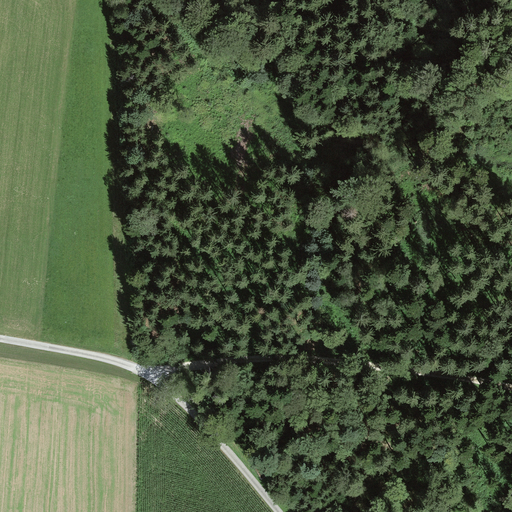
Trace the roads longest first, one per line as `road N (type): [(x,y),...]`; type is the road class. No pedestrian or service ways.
road 1 (track): [(140,374),(255,357),(341,356),(511,387)]
road 2 (unclassified): [(273,511),(140,374),(0,346)]
